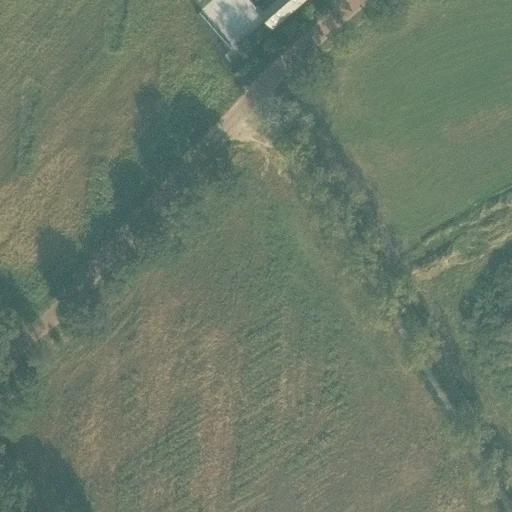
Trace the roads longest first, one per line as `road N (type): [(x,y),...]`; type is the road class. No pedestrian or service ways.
road 1 (track): [(248,101),(297,160),(511,508)]
road 2 (unclassified): [(248,101),(45,321),(0,347)]
road 3 (residential): [(361,0),(248,101)]
